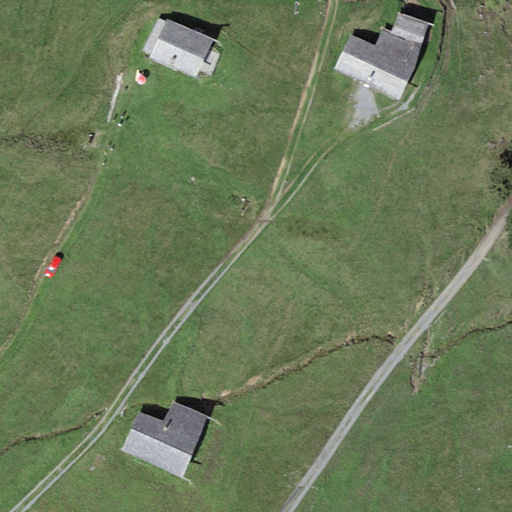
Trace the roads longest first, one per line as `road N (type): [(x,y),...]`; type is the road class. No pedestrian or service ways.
road 1 (track): [(25,511),(95,446),(183,313),(249,240),(279,182),(330,0)]
road 2 (track): [(511,215),(296,511)]
road 3 (track): [(279,182),(424,84)]
